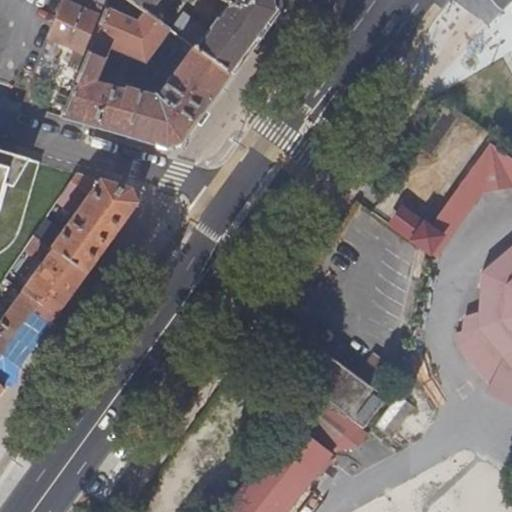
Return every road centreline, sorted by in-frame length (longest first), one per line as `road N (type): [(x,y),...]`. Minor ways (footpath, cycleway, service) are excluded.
road 1 (primary): [(21,511),(245,204)]
road 2 (primary): [(245,204),(425,0)]
road 3 (residential): [(0,120),(188,178),(245,204)]
road 4 (primary): [(352,20),(245,204)]
